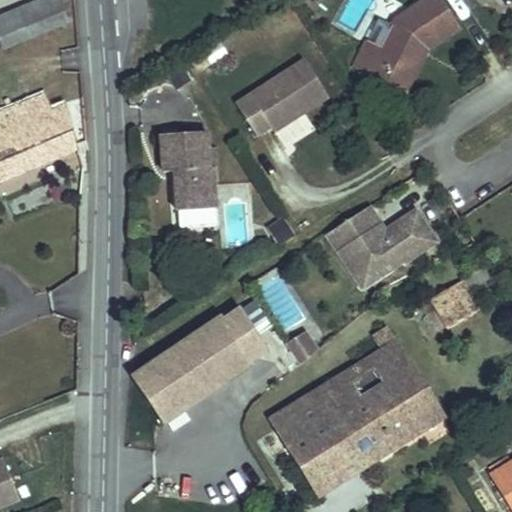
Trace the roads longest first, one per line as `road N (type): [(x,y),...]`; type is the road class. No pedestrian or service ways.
road 1 (residential): [(103,511),(110,205),(99,0)]
road 2 (residential): [(511,75),(441,131),(448,172),(481,175)]
